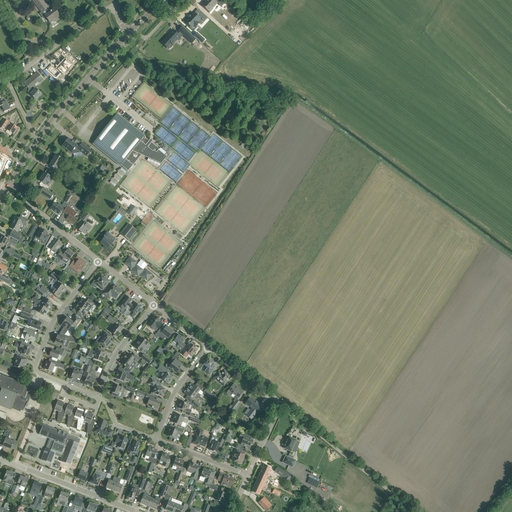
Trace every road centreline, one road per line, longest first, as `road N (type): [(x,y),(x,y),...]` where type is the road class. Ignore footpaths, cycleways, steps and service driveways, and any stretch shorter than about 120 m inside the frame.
road 1 (residential): [(248,475),(280,401),(208,346)]
road 2 (track): [(280,406),(413,511)]
road 3 (residential): [(67,385),(37,374),(35,365),(52,322),(98,260)]
road 4 (tertiary): [(137,511),(2,459)]
road 5 (unclassified): [(36,141),(129,33)]
road 6 (unclassified): [(7,79),(116,8)]
